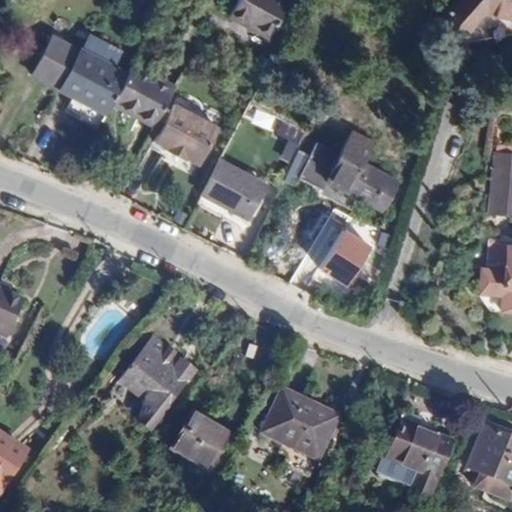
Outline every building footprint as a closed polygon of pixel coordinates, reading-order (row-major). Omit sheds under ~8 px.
[(282,0),(231,0),(225,11),(264,33),(282,0)] [(511,0),(455,0),(440,18),(464,38),(511,27),(511,0)] [(77,52),(124,74),(129,65),(134,56),(88,32),(78,50),(77,52)] [(29,75),(56,90),(77,52),(78,50),(51,36),(29,75)] [(70,105),(102,120),(111,102),(124,74),(77,52),(56,90),(73,99),(70,105)] [(111,102),(154,124),(164,106),(173,86),(129,65),(124,74),(111,102)] [(170,109),(159,133),(155,140),(168,146),(167,148),(182,156),(183,154),(197,161),(216,123),(173,103),(170,109)] [(154,124),(152,129),(159,133),(170,109),(164,106),(154,124)] [(348,133),(339,153),(325,181),(370,203),(384,174),(358,162),(366,142),(348,133)] [(339,153),(315,142),(298,179),(321,190),(325,181),(339,153)] [(511,143),(491,142),(485,200),(507,202),(511,153),(511,143)] [(218,157),(201,190),(248,214),(265,179),(218,157)] [(509,275),(508,290),(511,290),(511,219),(491,218),(487,273),(509,275)] [(486,288),(508,290),(509,275),(487,273),(486,288)] [(0,330),(15,303),(0,296),(0,330)] [(20,306),(15,303),(0,330),(0,343),(3,344),(20,306)] [(123,386),(156,343),(151,340),(119,383),(123,386)] [(167,352),(156,343),(123,386),(139,398),(170,359),(165,355),(167,352)] [(192,371),(172,356),(170,359),(139,398),(141,400),(135,422),(146,430),(192,371)] [(332,419),(276,393),(258,436),(313,461),(332,419)] [(224,433),(189,413),(169,449),(205,469),(224,433)] [(419,468),(413,486),(431,491),(449,439),(423,431),(423,428),(399,421),(387,458),(419,468)] [(511,435),(481,422),(464,462),(477,467),(511,482),(511,435)] [(0,456),(9,445),(0,439),(0,456)] [(0,493),(24,454),(9,445),(0,456),(0,493)] [(405,483),(413,486),(419,468),(387,458),(384,467),(407,474),(405,483)] [(511,484),(511,482),(477,467),(472,481),(507,496),(511,484)]
